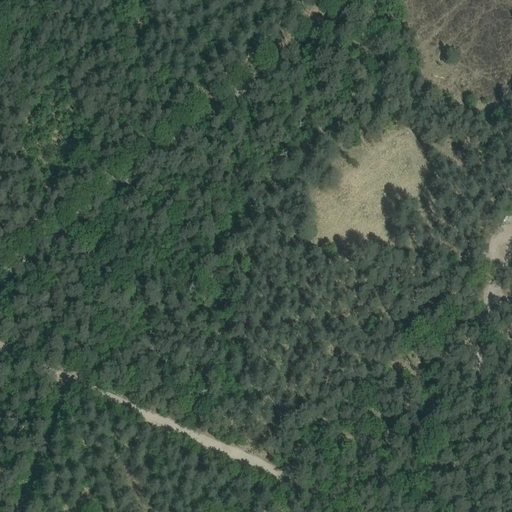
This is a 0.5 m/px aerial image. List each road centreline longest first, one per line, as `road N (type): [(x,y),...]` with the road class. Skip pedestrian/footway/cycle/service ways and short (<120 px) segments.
road 1 (track): [(23,0),(183,90),(186,157),(252,181),(285,229),(311,248),(350,259),(494,261)]
road 2 (track): [(511,211),(480,316),(465,511)]
road 3 (track): [(66,385),(326,511)]
road 4 (track): [(66,385),(186,157)]
road 5 (track): [(185,136),(0,282)]
road 6 (track): [(354,0),(189,130)]
